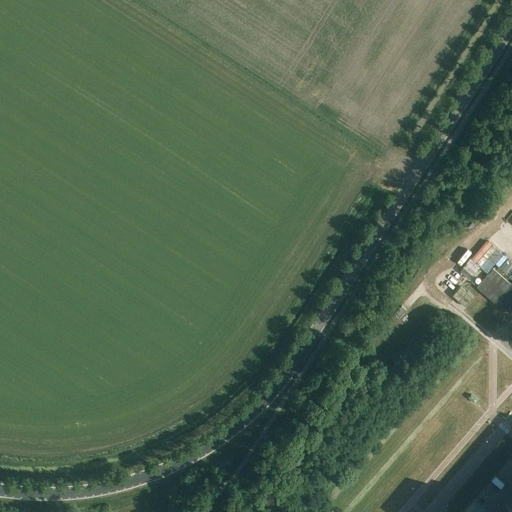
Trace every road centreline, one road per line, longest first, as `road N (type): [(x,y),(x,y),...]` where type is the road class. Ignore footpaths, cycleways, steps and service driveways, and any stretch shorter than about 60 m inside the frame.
road 1 (tertiary): [(511,28),(259,410),(200,455),(135,483),(54,496),(0,491)]
road 2 (unknown): [(487,322),(427,286),(419,267),(511,183)]
